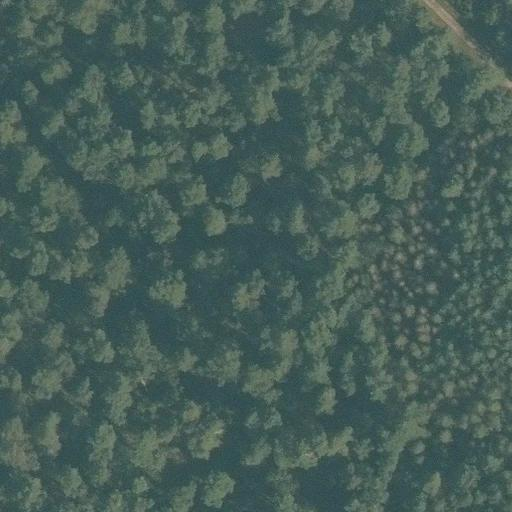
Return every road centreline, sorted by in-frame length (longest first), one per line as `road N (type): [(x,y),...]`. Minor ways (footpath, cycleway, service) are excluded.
road 1 (track): [(0,192),(324,511)]
road 2 (track): [(511,92),(417,0)]
